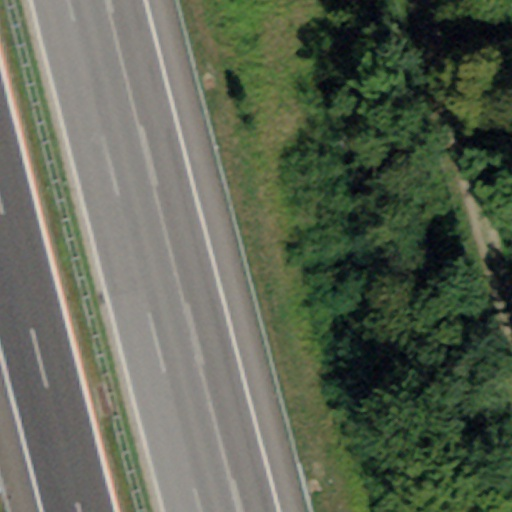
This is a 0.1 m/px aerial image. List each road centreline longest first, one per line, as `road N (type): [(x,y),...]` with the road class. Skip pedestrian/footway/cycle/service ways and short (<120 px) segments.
road 1 (motorway): [(200,511),(66,0)]
road 2 (track): [(511,378),(395,0)]
road 3 (motorway): [(0,210),(78,511)]
